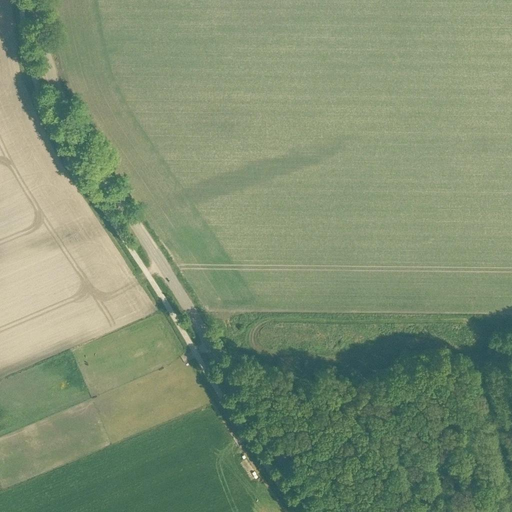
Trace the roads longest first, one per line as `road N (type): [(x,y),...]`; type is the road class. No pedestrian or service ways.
road 1 (tertiary): [(319,511),(65,113),(37,0)]
road 2 (track): [(211,383),(236,362),(423,427),(473,418)]
